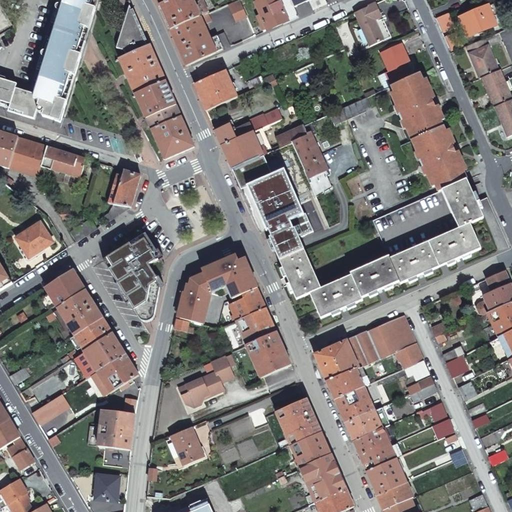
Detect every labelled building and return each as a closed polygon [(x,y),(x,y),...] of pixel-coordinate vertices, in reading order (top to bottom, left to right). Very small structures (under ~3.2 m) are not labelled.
[(56,0),(47,30),(77,40),(89,0),(56,0)] [(84,42),(96,0),(89,0),(77,40),(84,42)] [(170,0),(159,5),(170,30),(207,13),(200,0),(170,0)] [(246,16),(239,0),(236,0),(227,4),(235,21),(246,16)] [(268,29),(298,15),(291,0),(258,0),(255,2),(260,13),(257,15),(264,31),(268,29)] [(308,0),(313,9),(326,3),(325,0),(308,0)] [(375,3),(356,12),(370,45),(383,39),(375,21),(374,19),(381,15),(375,3)] [(123,51),(126,57),(148,46),(130,5),(128,6),(115,48),(123,51)] [(493,21),(486,5),(462,15),(469,31),(493,21)] [(454,24),(449,11),(435,17),(441,30),(454,24)] [(207,13),(170,30),(186,66),(230,46),(223,33),(210,39),(203,24),(210,21),(207,13)] [(375,21),(383,39),(390,36),(382,18),(375,21)] [(47,30),(28,93),(20,90),(13,110),(28,115),(29,112),(34,114),(36,109),(42,111),(41,116),(53,120),(77,40),(47,30)] [(449,49),(462,44),(457,30),(443,36),(449,49)] [(465,44),(479,77),(481,76),(498,69),(484,36),(465,44)] [(84,42),(77,40),(53,120),(59,121),(84,42)] [(386,73),(392,86),(412,77),(406,64),(409,62),(401,44),(381,53),(389,71),(386,73)] [(126,57),(119,60),(135,95),(164,82),(148,46),(126,57)] [(499,68),(498,69),(481,76),(494,105),(495,105),(511,97),(507,88),(504,80),(499,68)] [(237,97),(225,70),(194,84),(206,111),(237,97)] [(410,137),(446,120),(439,103),(436,105),(429,88),(431,87),(424,72),(412,77),(392,86),(390,87),(393,92),(390,94),(410,137)] [(265,84),(275,80),(273,75),(263,79),(265,84)] [(245,84),(248,92),(261,86),(257,79),(245,84)] [(0,106),(13,110),(20,90),(11,87),(2,84),(2,81),(0,80),(0,106)] [(268,90),(277,86),(275,80),(265,84),(268,90)] [(164,82),(135,95),(146,119),(175,106),(164,82)] [(372,108),(367,97),(366,97),(359,101),(363,112),(372,108)] [(511,132),(511,97),(495,105),(508,135),(511,132)] [(346,119),(363,112),(359,101),(341,108),(346,119)] [(180,117),(175,106),(146,119),(151,130),(167,122),(166,119),(168,118),(170,121),(180,117)] [(341,108),(329,114),(334,125),(346,119),(341,108)] [(253,131),(262,128),(281,119),(278,112),(250,123),(253,131)] [(193,147),(180,117),(170,121),(168,118),(166,119),(167,122),(151,130),(164,160),(193,147)] [(438,191),(469,177),(463,165),(466,163),(459,149),(456,149),(449,133),(452,131),(446,120),(410,137),(431,185),(434,183),(438,191)] [(311,122),(304,125),(309,136),(316,132),(311,122)] [(229,124),(215,130),(221,145),(253,131),(250,123),(232,131),(229,124)] [(277,137),(281,148),(292,143),(309,136),(304,125),(277,137)] [(263,156),(273,151),(262,128),(253,131),(221,145),(232,169),(263,156)] [(0,166),(10,169),(19,138),(0,132),(0,166)] [(309,136),(292,143),(310,183),(318,179),(317,178),(326,174),(326,172),(309,136)] [(37,177),(41,166),(47,147),(19,138),(10,169),(37,177)] [(85,159),(71,154),(47,147),(41,166),(70,176),(80,179),(82,170),(85,159)] [(263,156),(232,169),(241,189),(247,187),(263,223),(300,206),(296,196),(278,158),(266,163),(263,156)] [(104,217),(107,222),(130,207),(140,176),(126,172),(123,171),(121,175),(116,174),(106,203),(113,205),(109,214),(104,217)] [(318,179),(310,183),(315,194),(322,190),(318,179)] [(483,218),(466,180),(373,221),(388,257),(350,274),(351,277),(322,289),(304,250),(279,261),(297,300),(310,294),(321,317),(363,300),(362,297),(400,281),(401,283),(480,249),(469,224),(483,218)] [(57,210),(63,220),(73,213),(67,204),(57,210)] [(303,213),(300,206),(263,223),(266,230),(267,230),(275,248),(274,248),(275,251),(278,258),(318,240),(305,213),(303,213)] [(76,242),(96,229),(90,219),(70,232),(76,242)] [(15,236),(25,253),(50,237),(41,220),(15,236)] [(145,234),(103,260),(140,318),(146,314),(154,315),(160,287),(155,279),(162,274),(165,263),(145,234)] [(50,237),(25,253),(27,257),(53,241),(50,237)] [(319,243),(318,240),(278,258),(279,261),(304,250),(319,243)] [(241,295),(257,288),(250,272),(246,263),(240,266),(237,260),(235,256),(202,271),(203,274),(193,279),(191,285),(187,284),(185,293),(184,293),(178,318),(203,324),(210,292),(226,286),(232,299),(241,295)] [(240,266),(246,263),(243,257),(237,260),(240,266)] [(0,290),(13,282),(0,258),(0,290)] [(58,308),(86,290),(73,269),(45,287),(49,294),(56,305),(58,308)] [(484,316),(488,314),(511,303),(511,287),(505,272),(486,280),(492,293),(484,298),(485,300),(479,304),(476,308),(479,315),(484,316)] [(236,321),(265,307),(257,288),(241,295),(243,299),(229,306),(236,321)] [(95,303),(86,290),(58,308),(66,322),(95,303)] [(56,305),(49,294),(43,298),(41,302),(45,308),(50,309),(56,305)] [(104,317),(95,303),(66,322),(74,336),(104,317)] [(511,303),(488,314),(500,337),(511,331),(511,303)] [(247,345),(276,332),(265,307),(236,321),(247,345)] [(55,317),(52,312),(46,316),(49,321),(55,317)] [(405,316),(314,355),(334,398),(363,385),(356,370),(395,353),(400,364),(393,367),(395,372),(403,369),(424,360),(405,316)] [(113,333),(104,317),(74,336),(84,351),(113,333)] [(177,318),(174,330),(194,334),(195,328),(187,326),(188,321),(177,318)] [(445,334),(450,332),(446,323),(432,329),(436,339),(445,334)] [(511,331),(500,337),(511,360),(511,359),(511,331)] [(260,379),(291,365),(276,332),(247,345),(245,346),(260,379)] [(127,354),(113,333),(84,351),(78,355),(73,358),(87,379),(127,354)] [(436,339),(441,349),(444,347),(442,342),(447,339),(445,334),(436,339)] [(463,356),(466,354),(463,347),(443,355),(447,364),(463,356)] [(73,358),(78,355),(75,351),(69,355),(72,359),(73,358)] [(140,374),(127,354),(87,379),(80,384),(83,389),(101,378),(110,393),(140,374)] [(223,355),(210,361),(214,372),(186,386),(189,393),(182,397),(185,404),(194,408),(201,405),(203,399),(203,397),(208,394),(209,397),(223,390),(220,383),(232,377),(223,355)] [(447,364),(454,379),(470,370),(463,356),(447,364)] [(430,374),(424,360),(403,369),(406,377),(413,375),(415,381),(430,374)] [(25,367),(10,376),(15,384),(30,375),(25,367)] [(406,395),(417,390),(434,382),(432,377),(415,384),(416,385),(405,391),(406,395)] [(421,399),(438,391),(434,382),(417,390),(421,399)] [(477,395),(471,382),(460,387),(465,400),(477,395)] [(363,385),(334,398),(345,423),(374,410),(363,385)] [(189,393),(186,386),(179,389),(182,397),(189,393)] [(276,412),(291,446),(320,432),(306,399),(276,412)] [(448,414),(442,401),(418,412),(419,417),(426,414),(426,415),(431,413),(434,420),(448,414)] [(0,423),(9,418),(0,403),(0,423)] [(473,421),(480,418),(476,408),(469,412),(473,421)] [(132,450),(136,414),(103,410),(98,446),(132,450)] [(374,410),(345,423),(352,441),(382,428),(378,419),(374,410)] [(473,421),(476,429),(490,422),(486,414),(480,418),(473,421)] [(8,444),(20,436),(9,418),(0,423),(0,449),(8,444)] [(441,437),(456,431),(450,419),(436,425),(441,437)] [(204,455),(192,427),(171,435),(183,464),(204,455)] [(352,441),(366,471),(396,459),(390,447),(382,428),(352,441)] [(291,446),(301,468),(330,454),(320,432),(291,446)] [(449,442),(459,438),(456,433),(447,437),(449,442)] [(57,434),(48,440),(53,448),(62,442),(57,434)] [(35,461),(20,436),(8,444),(11,447),(8,449),(21,470),(35,461)] [(390,447),(396,459),(401,457),(396,444),(390,447)] [(456,465),(468,460),(463,448),(451,453),(456,465)] [(489,458),(493,467),(505,461),(502,452),(489,458)] [(306,495),(310,504),(315,501),(345,487),(330,454),(301,468),(311,493),(306,495)] [(366,471),(383,510),(410,498),(413,498),(396,459),(366,471)] [(291,473),(297,470),(294,463),(288,467),(291,473)] [(276,473),(278,479),(284,476),(282,471),(276,473)] [(120,476),(99,473),(96,498),(116,501),(120,476)] [(0,489),(0,493),(11,511),(32,511),(27,502),(23,496),(27,493),(18,479),(0,489)] [(345,487),(315,501),(320,511),(339,511),(353,507),(345,487)] [(31,500),(27,493),(23,496),(27,502),(31,500)] [(475,510),(488,505),(483,493),(470,498),(475,510)] [(383,510),(383,511),(415,511),(410,498),(383,510)] [(210,511),(206,501),(181,511),(210,511)]
